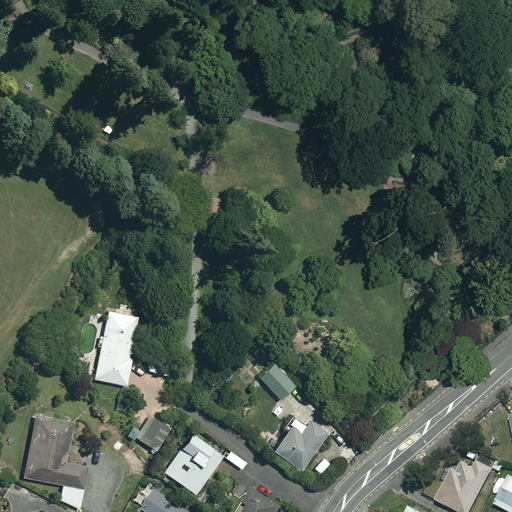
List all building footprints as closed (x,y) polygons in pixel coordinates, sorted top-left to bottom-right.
[(92,378),(123,385),(124,378),(127,363),(129,352),(135,353),(138,342),(132,341),(137,317),(106,310),(92,378)] [(294,385),(272,363),(257,377),(279,400),(294,385)] [(326,433),(293,410),(285,422),(288,424),(277,440),(270,450),(300,470),(326,433)] [(68,501),(68,504),(78,506),(86,464),(63,459),(70,422),(54,418),(34,415),(23,472),(22,477),(50,482),(61,484),(58,499),(68,501)] [(169,429),(151,415),(135,437),(154,451),(169,429)] [(222,456),(189,433),(162,471),(194,495),(222,456)] [(470,511),(492,469),(476,461),(473,467),(462,462),(457,472),(452,469),(436,501),(458,511),(470,511)] [(511,511),(511,477),(509,476),(495,504),(509,511),(511,511)] [(280,511),(283,507),(254,489),(239,511),(280,511)] [(188,511),(156,490),(143,510),(145,511),(188,511)]
